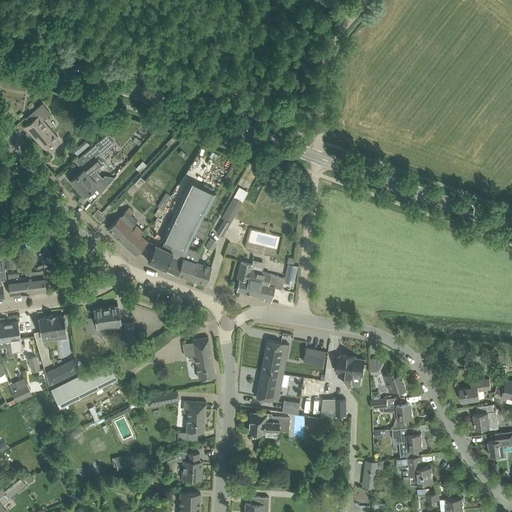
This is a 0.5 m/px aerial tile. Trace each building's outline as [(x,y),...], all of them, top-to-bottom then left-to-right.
[(43,102),(25,117),(30,122),(26,126),(45,149),(51,144),(53,147),(60,141),(42,120),(46,117),(45,117),(50,112),(49,110),(43,102)] [(82,170),(71,179),(84,194),(95,184),(89,176),(102,165),(94,156),(98,153),(100,156),(113,144),(105,134),(74,161),(82,170)] [(173,143),(170,145),(174,148),(181,140),(176,136),(171,141),(173,143)] [(85,140),(73,151),(77,156),(90,145),(85,140)] [(182,149),(178,153),(185,159),(189,156),(182,149)] [(149,166),(154,170),(160,161),(156,158),(149,166)] [(142,160),(136,167),(141,171),(146,164),(142,160)] [(139,174),(126,188),(132,194),(145,180),(139,174)] [(103,177),(101,179),(108,184),(114,177),(105,175),(103,177)] [(152,252),(148,261),(178,274),(183,258),(188,248),(187,248),(194,234),(202,218),(216,191),(191,179),(184,193),(170,222),(162,238),(165,239),(162,247),(156,244),(152,252)] [(224,218),(216,232),(222,236),(230,221),(248,192),(239,187),(222,217),(224,218)] [(296,192),(287,188),(283,199),(291,203),(296,192)] [(166,192),(158,206),(163,209),(171,195),(166,192)] [(102,212),(98,209),(93,215),(101,222),(105,218),(103,216),(112,206),(110,203),(102,212)] [(108,229),(136,255),(149,242),(141,235),(144,232),(137,225),(134,228),(131,226),(137,220),(131,214),(134,211),(129,206),(108,229)] [(202,218),(194,234),(196,235),(204,239),(210,228),(207,227),(209,221),(204,219),(203,218),(202,218)] [(217,241),(211,237),(205,246),(212,251),(217,244),(217,241)] [(7,238),(2,239),(4,258),(5,265),(6,268),(21,266),(18,250),(10,252),(10,247),(8,247),(7,238)] [(183,258),(178,274),(188,278),(191,269),(193,270),(196,262),(199,252),(188,248),(183,258)] [(242,260),(237,277),(240,278),(239,280),(237,290),(265,297),(264,299),(272,301),(275,287),(282,289),(285,277),(276,275),(270,273),(262,271),(264,262),(253,259),(252,263),(242,260)] [(191,269),(188,278),(189,278),(196,280),(198,281),(205,284),(211,267),(208,266),(197,262),(196,262),(193,270),(191,269)] [(26,277),(28,293),(46,290),(44,275),(43,270),(33,271),(32,265),(25,266),(27,277),(26,277)] [(297,268),(288,266),(285,277),(295,279),(297,268)] [(11,295),(28,293),(26,277),(20,278),(19,272),(8,273),(11,295)] [(89,322),(86,322),(87,333),(95,332),(101,335),(121,326),(118,305),(94,308),(96,316),(88,317),(89,322)] [(48,317),(39,318),(42,336),(49,335),(49,339),(59,338),(58,333),(69,332),(67,314),(58,315),(57,315),(48,316),(48,317)] [(8,323),(12,351),(23,350),(18,321),(8,323)] [(125,323),(127,340),(118,344),(119,345),(114,348),(116,352),(137,343),(135,339),(136,339),(133,322),(125,323)] [(7,352),(12,351),(8,323),(0,323),(0,339),(0,340),(0,347),(6,346),(7,352)] [(152,353),(168,341),(176,335),(170,327),(146,346),(152,353)] [(199,378),(205,377),(215,376),(208,336),(193,339),(193,341),(183,343),(185,356),(190,355),(192,362),(196,361),(199,378)] [(267,339),(256,397),(277,401),(289,343),(267,339)] [(306,346),(303,361),(314,362),(324,365),(327,350),(306,346)] [(362,375),(363,375),(365,359),(355,358),(356,356),(342,354),(341,356),(339,356),(337,372),(340,372),(339,375),(353,377),(353,376),(362,377),(362,375)] [(38,356),(36,356),(29,358),(33,370),(40,368),(38,363),(40,363),(38,356)] [(76,357),(46,372),(50,384),(78,370),(76,357)] [(380,359),(379,359),(379,358),(371,358),(372,371),(378,370),(378,368),(380,368),(384,361),(381,359),(380,359)] [(56,386),(51,389),(61,407),(65,405),(99,388),(117,379),(108,360),(56,386)] [(13,366),(18,377),(22,375),(17,364),(13,366)] [(384,374),(387,384),(388,384),(391,392),(398,390),(399,393),(407,390),(404,380),(403,377),(401,373),(395,375),(394,371),(384,374)] [(461,401),(471,400),(480,399),(479,391),(491,389),(490,378),(471,381),(472,387),(460,388),(461,401)] [(508,397),(511,398),(511,380),(507,379),(506,383),(498,381),(495,393),(503,394),(501,399),(507,400),(508,397)] [(27,385),(14,391),(17,398),(30,392),(27,385)] [(167,392),(148,396),(134,402),(136,407),(149,401),(149,405),(169,401),(179,400),(178,391),(167,392)] [(322,398),(320,416),(335,417),(335,415),(334,398),(322,398)] [(346,398),(334,398),(335,415),(347,415),(346,398)] [(396,412),(397,409),(398,409),(399,419),(413,418),(411,402),(391,405),(389,405),(388,398),(373,400),(373,408),(383,406),(384,411),(389,411),(396,412)] [(284,399),(282,411),(298,414),(300,402),(284,399)] [(187,430),(194,431),(204,431),(206,401),(185,400),(184,408),(188,409),(187,430)] [(490,429),(499,428),(497,410),(494,411),(494,404),(486,405),(487,412),(474,413),(476,429),(490,427),(490,429)] [(250,431),(260,432),(266,432),(267,429),(289,430),(290,417),(272,416),(272,420),(267,420),(268,414),(251,413),(250,431)] [(308,415),(307,427),(319,429),(320,416),(308,415)] [(409,427),(393,428),(394,439),(396,441),(398,442),(408,441),(409,450),(423,448),(421,433),(409,434),(409,427)] [(505,454),(504,447),(511,445),(511,430),(497,433),(498,439),(488,441),(491,456),(505,454)] [(0,450),(1,452),(8,445),(4,440),(0,443),(0,450)] [(202,480),(203,464),(199,464),(200,452),(187,452),(179,451),(175,454),(166,457),(169,463),(178,459),(178,460),(184,460),(183,479),(202,480)] [(131,469),(128,454),(112,457),(114,466),(117,465),(119,471),(131,469)] [(408,457),(397,458),(398,467),(403,467),(405,483),(410,486),(417,485),(417,483),(434,481),(432,466),(423,466),(422,455),(408,457)] [(366,460),(363,485),(373,486),(376,461),(366,460)] [(2,485),(11,496),(26,484),(17,473),(2,485)] [(31,475),(26,478),(28,483),(34,481),(31,475)] [(289,480),(271,479),(271,488),(289,489),(289,480)] [(179,511),(199,511),(201,492),(181,491),(179,511)] [(0,511),(7,511),(8,511),(3,505),(10,500),(5,493),(0,497),(0,511)] [(440,500),(439,493),(426,493),(427,501),(440,500)] [(245,511),(269,511),(269,508),(268,508),(269,497),(254,496),(253,503),(246,502),(245,511)] [(447,498),(448,510),(464,509),(463,497),(447,498)]
